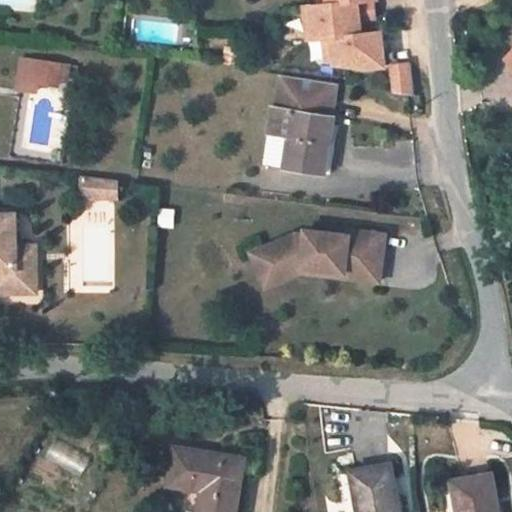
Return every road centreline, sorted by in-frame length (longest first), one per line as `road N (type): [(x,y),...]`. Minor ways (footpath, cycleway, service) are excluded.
road 1 (unclassified): [(0,362),(346,389),(491,391)]
road 2 (residential): [(491,391),(487,293),(456,182),(434,0)]
